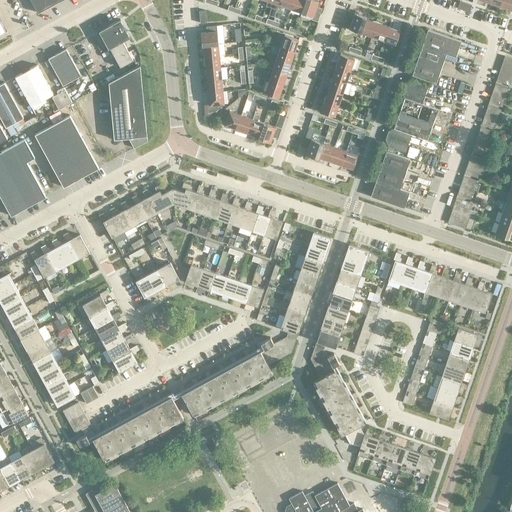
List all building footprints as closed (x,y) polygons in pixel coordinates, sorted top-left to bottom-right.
[(30,0),(37,12),(59,0),(30,0)] [(292,0),(290,8),(301,12),(305,0),(292,0)] [(317,0),(305,0),(301,12),(300,16),(310,19),(311,18),(311,19),(318,21),(322,9),(316,7),(318,0),(317,0)] [(511,0),(501,0),(499,6),(510,9),(511,0)] [(457,7),(469,12),(471,5),(459,1),(457,7)] [(354,13),(352,18),(347,16),(343,26),(361,32),(365,18),(366,18),(366,17),(354,13)] [(365,18),(361,32),(372,36),(377,22),(366,18),(365,18)] [(130,37),(120,19),(98,30),(108,48),(110,48),(120,67),(133,60),(122,41),(130,37)] [(388,26),(377,22),(372,36),(383,40),(388,26)] [(206,26),(206,32),(200,32),(202,45),(203,45),(203,44),(218,43),(216,25),(206,26)] [(400,30),(388,26),(383,40),(395,44),(400,30)] [(461,40),(428,29),(422,45),(446,53),(455,56),(461,40)] [(284,34),(280,46),(294,51),(298,39),(284,34)] [(219,55),(218,43),(203,44),(203,45),(205,56),(219,55)] [(446,53),(422,45),(417,60),(441,68),(446,53)] [(294,51),(280,46),(277,58),(290,62),(294,51)] [(81,75),(66,48),(48,58),(63,85),(81,75)] [(340,54),(336,65),(350,70),(354,58),(340,54)] [(220,67),(219,55),(205,56),(206,68),(220,67)] [(511,58),(504,56),(502,62),(511,65),(511,58)] [(290,62),(277,58),(273,69),(286,74),(290,62)] [(441,68),(417,60),(412,74),(436,82),(441,68)] [(511,65),(502,62),(500,68),(511,72),(511,65)] [(53,94),(37,64),(15,76),(31,106),(53,94)] [(147,141),(140,65),(108,82),(114,139),(128,137),(130,141),(131,140),(133,144),(132,144),(134,148),(147,141)] [(350,70),(336,65),(332,77),(346,81),(350,70)] [(221,79),(220,67),(206,68),(207,80),(221,79)] [(511,72),(500,68),(498,75),(511,79),(511,72)] [(286,74),(273,69),(269,80),(283,85),(286,74)] [(511,79),(498,75),(496,80),(509,85),(511,79)] [(346,81),(332,77),(329,88),(342,93),(346,81)] [(223,91),(221,79),(207,80),(208,92),(223,91)] [(411,79),(404,82),(403,87),(425,94),(428,85),(411,79)] [(283,85),(269,80),(265,92),(279,97),(283,85)] [(4,82),(0,84),(0,116),(6,127),(23,117),(4,82)] [(508,88),(495,83),(493,90),(506,94),(507,92),(508,88)] [(52,97),(59,109),(72,102),(64,87),(57,90),(59,93),(52,97)] [(401,92),(405,98),(405,97),(422,103),(425,94),(403,87),(401,92)] [(342,93),(329,88),(325,99),(338,104),(342,93)] [(246,89),(237,89),(238,98),(246,91),(246,89)] [(506,94),(493,90),(491,96),(504,100),(505,97),(506,94)] [(224,103),(223,91),(208,92),(209,105),(207,105),(208,112),(215,111),(221,106),(221,103),(224,103)] [(504,100),(491,96),(488,102),(502,107),(503,103),(507,104),(508,98),(505,97),(504,100)] [(437,108),(422,103),(405,97),(405,98),(399,112),(432,124),(437,108)] [(338,104),(325,99),(321,111),(334,116),(338,104)] [(501,109),(487,105),(485,111),(499,116),(501,109)] [(224,124),(236,128),(241,114),(229,110),(228,113),(225,112),(220,117),(226,119),(224,124)] [(499,116),(485,111),(483,117),(496,122),(499,116)] [(399,112),(394,127),(394,128),(411,134),(427,139),(432,124),(399,112)] [(254,113),(252,118),(247,132),(259,136),(264,122),(258,120),(260,115),(254,113)] [(252,118),(241,114),(236,128),(247,132),(252,118)] [(70,115),(52,124),(81,177),(98,167),(70,115)] [(266,116),(264,122),(259,136),(258,138),(270,142),(272,136),(278,138),(281,128),(269,124),(271,118),(266,116)] [(496,122),(483,117),(481,124),(494,128),(496,122)] [(81,177),(52,124),(35,134),(63,186),(81,177)] [(493,131),(480,126),(478,133),(491,137),(493,131)] [(388,130),(386,135),(408,143),(411,134),(394,128),(394,127),(388,130)] [(365,132),(354,128),(352,132),(358,134),(357,138),(363,139),(365,132)] [(491,137),(478,133),(476,139),(489,143),(491,137)] [(386,135),(385,139),(388,146),(405,152),(408,143),(386,135)] [(302,146),(308,148),(306,154),(318,158),(318,156),(323,142),(306,136),(302,146)] [(24,138),(0,151),(0,153),(28,206),(46,196),(27,161),(34,157),(24,138)] [(489,143),(476,139),(474,145),(487,150),(489,143)] [(334,146),(323,142),(318,156),(329,160),(334,146)] [(487,150),(474,145),(472,151),(485,156),(487,150)] [(346,150),(334,146),(329,160),(341,164),(346,150)] [(357,154),(346,150),(341,164),(353,168),(357,154)] [(386,150),(381,165),(405,173),(410,158),(386,150)] [(28,206),(0,153),(0,195),(11,215),(28,206)] [(484,159),(471,154),(468,160),(482,165),(483,162),(484,159)] [(482,165),(468,160),(466,167),(480,171),(481,168),(482,165)] [(405,173),(381,165),(376,180),(400,188),(405,173)] [(480,171),(466,167),(464,173),(477,177),(479,174),(480,171)] [(476,180),(463,176),(461,182),(474,187),(473,190),(477,191),(479,185),(475,184),(476,180)] [(409,191),(400,188),(376,180),(371,196),(404,207),(409,191)] [(190,185),(183,182),(181,187),(182,188),(181,191),(172,188),(174,203),(192,209),(197,192),(196,192),(189,189),(190,185)] [(474,187),(461,182),(459,188),(472,193),(473,190),(474,187)] [(164,188),(161,184),(154,187),(157,192),(151,195),(147,189),(142,191),(146,198),(147,197),(156,213),(174,203),(172,188),(164,193),(162,190),(164,188)] [(198,184),(196,192),(197,192),(192,209),(203,213),(209,196),(208,196),(201,193),(203,186),(198,184)] [(210,188),(208,196),(209,196),(203,213),(215,217),(221,200),(220,200),(213,197),(215,190),(210,188)] [(472,193),(459,188),(457,195),(470,199),(472,193)] [(222,193),(220,200),(221,200),(215,217),(227,221),(233,204),(232,204),(225,201),(227,194),(222,193)] [(131,197),(135,204),(136,203),(145,219),(156,213),(147,197),(146,198),(139,201),(136,195),(131,197)] [(234,197),(232,204),(233,204),(227,221),(239,225),(245,208),(244,208),(237,205),(239,198),(234,197)] [(469,202),(456,197),(454,203),(467,208),(469,202)] [(120,203),(124,210),(125,209),(134,225),(145,219),(136,203),(135,204),(129,207),(125,201),(120,203)] [(246,201),(244,208),(245,208),(239,225),(251,229),(257,212),(256,212),(248,210),(251,202),(246,201)] [(511,202),(506,201),(502,212),(511,214),(511,202)] [(467,208),(454,203),(452,209),(469,215),(470,213),(471,209),(467,208)] [(258,205),(256,212),(257,212),(251,229),(263,234),(269,217),(267,216),(260,214),(263,206),(258,205)] [(109,209),(113,216),(114,215),(123,231),(134,225),(125,209),(124,210),(117,213),(114,207),(109,209)] [(270,209),(267,216),(269,217),(263,234),(276,238),(282,221),(272,218),(275,210),(270,209)] [(469,215),(452,209),(450,216),(467,222),(469,216),(469,215)] [(511,214),(502,212),(499,222),(511,226),(511,214)] [(103,213),(100,214),(98,215),(102,222),(103,221),(112,236),(123,231),(114,215),(113,216),(107,219),(103,213)] [(467,222),(450,216),(447,222),(465,228),(467,222)] [(175,221),(164,227),(166,231),(175,226),(175,221)] [(511,226),(499,222),(495,234),(511,239),(511,226)] [(158,229),(152,232),(155,237),(161,234),(158,229)] [(63,235),(66,241),(68,241),(77,258),(89,251),(80,234),(71,239),(67,232),(63,235)] [(152,232),(146,235),(149,241),(155,237),(152,232)] [(330,237),(313,232),(309,244),(326,249),(330,237)] [(160,244),(162,249),(166,247),(161,237),(157,239),(160,244)] [(52,241),(55,247),(57,247),(66,264),(77,258),(68,241),(66,241),(60,245),(56,238),(52,241)] [(144,243),(141,238),(130,244),(133,249),(144,243)] [(160,244),(157,239),(150,243),(153,247),(160,244)] [(41,246),(44,253),(46,253),(55,270),(66,264),(57,247),(55,247),(49,251),(45,244),(41,246)] [(326,249),(309,244),(305,256),(322,261),(326,249)] [(368,251),(349,244),(345,256),(364,263),(368,251)] [(144,252),(141,248),(135,251),(137,256),(144,252)] [(34,250),(31,252),(29,252),(33,260),(35,259),(44,276),(55,270),(46,253),(44,253),(38,257),(34,250)] [(137,256),(135,251),(128,255),(131,259),(137,256)] [(395,260),(389,279),(399,282),(405,263),(398,261),(401,254),(396,252),(394,260),(395,260)] [(322,261),(305,256),(301,268),(318,273),(322,261)] [(364,263),(345,256),(341,268),(360,275),(364,263)] [(408,256),(405,263),(399,282),(411,286),(417,267),(410,265),(413,258),(408,256)] [(420,260),(417,267),(411,286),(423,290),(429,272),(422,269),(425,262),(420,260)] [(170,262),(159,268),(167,284),(178,278),(170,262)] [(203,268),(191,264),(185,281),(197,285),(203,268)] [(432,264),(429,272),(423,290),(435,295),(441,276),(434,273),(437,266),(432,264)] [(265,267),(259,265),(257,272),(263,274),(265,267)] [(167,284),(159,268),(147,274),(156,290),(167,284)] [(215,272),(203,268),(197,285),(209,289),(215,272)] [(318,273),(301,268),(297,280),(314,286),(318,273)] [(360,275),(341,268),(337,280),(356,287),(360,275)] [(444,268),(441,276),(435,295),(446,299),(453,280),(446,277),(449,270),(444,268)] [(227,276),(215,272),(209,289),(221,293),(227,276)] [(455,272),(453,280),(446,299),(458,303),(465,284),(458,281),(460,274),(455,272)] [(14,284),(8,273),(0,277),(0,291),(14,284)] [(156,290),(147,274),(136,280),(144,296),(156,290)] [(239,280),(227,276),(221,293),(233,297),(239,280)] [(468,277),(465,284),(458,303),(470,307),(477,288),(470,286),(472,278),(468,277)] [(251,284),(239,280),(233,297),(245,301),(251,284)] [(314,286),(297,280),(292,292),(310,298),(314,286)] [(356,287),(337,280),(333,292),(352,299),(356,287)] [(479,281),(477,288),(470,307),(485,312),(491,293),(482,290),(484,282),(479,281)] [(15,286),(14,284),(0,291),(0,300),(3,305),(20,295),(15,286)] [(263,289),(251,284),(245,301),(257,305),(263,289)] [(83,304),(89,315),(106,306),(106,304),(102,298),(109,294),(106,290),(99,293),(100,295),(83,304)] [(310,298),(292,292),(288,304),(305,310),(310,298)] [(352,299),(333,292),(329,304),(348,311),(352,299)] [(26,307),(20,295),(3,305),(9,316),(26,307)] [(112,301),(106,304),(106,306),(89,315),(95,326),(112,317),(112,315),(108,309),(115,305),(112,301)] [(305,310),(288,304),(284,316),(301,322),(305,310)] [(348,311),(329,304),(324,316),(344,323),(348,311)] [(32,318),(26,307),(9,316),(15,327),(32,318)] [(118,312),(112,315),(112,317),(95,326),(101,337),(118,328),(118,326),(114,320),(121,316),(118,312)] [(301,322),(284,316),(280,328),(297,334),(301,322)] [(344,323),(324,316),(320,328),(340,335),(344,323)] [(38,329),(32,318),(15,327),(21,338),(38,329)] [(124,323),(118,326),(118,328),(101,337),(107,348),(124,339),(124,337),(120,331),(127,327),(124,323)] [(340,335),(320,328),(316,340),(335,347),(340,335)] [(477,334),(458,328),(454,340),(473,346),(477,334)] [(44,340),(38,329),(21,338),(27,350),(44,340)] [(130,334),(124,337),(124,339),(107,348),(113,359),(130,350),(130,348),(126,342),(133,338),(130,334)] [(270,337),(256,344),(258,348),(250,353),(248,349),(243,352),(245,355),(236,360),(234,356),(230,359),(232,362),(223,367),(221,363),(217,366),(219,370),(210,374),(208,371),(204,373),(206,377),(198,381),(195,378),(191,380),(193,384),(184,388),(182,385),(178,387),(192,413),(271,370),(268,364),(291,352),(295,339),(286,336),(273,343),(270,337)] [(50,351),(44,340),(27,350),(33,361),(50,351)] [(473,346),(454,340),(450,352),(469,358),(473,346)] [(136,345),(130,348),(130,350),(113,359),(119,371),(137,362),(132,353),(139,349),(136,345)] [(324,349),(315,346),(310,358),(320,377),(315,380),(344,433),(344,432),(358,425),(366,421),(361,411),(365,410),(362,405),(359,407),(354,398),(357,397),(355,392),(352,394),(347,385),(350,384),(348,379),(345,381),(340,372),(343,370),(334,353),(327,356),(324,349)] [(57,362),(50,351),(33,361),(39,372),(57,362)] [(469,358),(450,352),(446,364),(465,370),(469,358)] [(63,373),(57,362),(39,372),(45,383),(63,373)] [(465,370),(446,364),(442,376),(461,382),(465,370)] [(69,385),(63,373),(45,383),(51,394),(69,385)] [(0,395),(14,388),(7,375),(0,378),(0,395)] [(98,382),(95,375),(90,378),(94,385),(98,382)] [(461,382),(442,376),(438,388),(457,394),(461,382)] [(75,396),(69,385),(51,394),(57,405),(75,396)] [(92,385),(86,389),(92,400),(98,396),(92,385)] [(21,401),(14,388),(0,395),(0,408),(2,412),(21,401)] [(457,394),(438,388),(433,400),(452,406),(457,394)] [(92,400),(86,389),(80,392),(86,403),(92,400)] [(182,415),(170,393),(160,398),(159,395),(154,397),(156,401),(148,405),(146,402),(141,404),(143,408),(135,412),(133,409),(128,411),(130,415),(121,419),(119,416),(115,418),(117,422),(108,426),(107,423),(102,425),(104,429),(95,433),(93,430),(89,432),(90,433),(86,435),(85,434),(76,439),(80,446),(93,439),(103,458),(182,415)] [(452,406),(433,400),(429,412),(448,418),(452,406)] [(28,414),(21,401),(2,412),(9,425),(28,414)] [(78,401),(62,410),(74,432),(90,424),(78,401)] [(363,434),(358,425),(344,432),(350,442),(360,446),(364,435),(363,434)] [(364,434),(364,435),(360,446),(357,455),(371,460),(379,439),(364,434)] [(211,438),(216,446),(221,443),(216,435),(211,438)] [(393,444),(379,439),(371,460),(385,465),(393,444)] [(54,461),(44,443),(33,449),(42,467),(54,461)] [(406,448),(393,444),(385,465),(399,469),(406,448)] [(420,453),(406,448),(399,469),(413,474),(420,453)] [(42,467),(33,449),(22,456),(31,473),(42,467)] [(435,458),(420,453),(413,474),(428,479),(435,458)] [(31,473),(22,456),(11,462),(20,479),(31,473)] [(20,479),(11,462),(0,467),(0,468),(9,485),(20,479)] [(0,490),(9,485),(0,468),(0,490)] [(337,482),(315,495),(313,490),(304,495),(302,491),(289,498),(292,504),(287,507),(286,510),(286,511),(364,511),(362,508),(358,511),(353,502),(349,505),(337,482)] [(85,494),(92,506),(94,511),(91,511),(130,511),(114,483),(95,494),(92,489),(85,494)]
